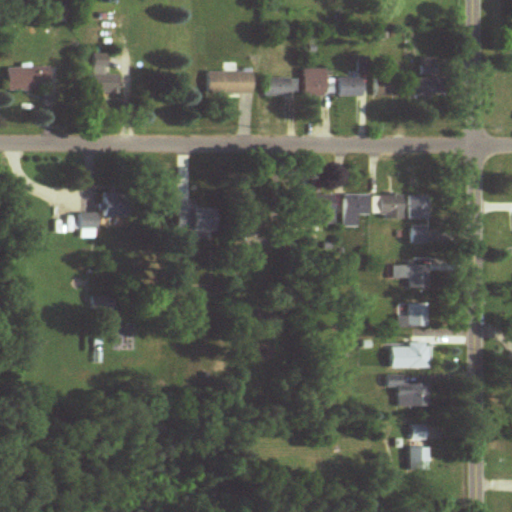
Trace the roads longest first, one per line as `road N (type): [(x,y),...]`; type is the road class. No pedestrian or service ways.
road 1 (residential): [(472,0),(476,511)]
road 2 (residential): [(511,147),(0,145)]
